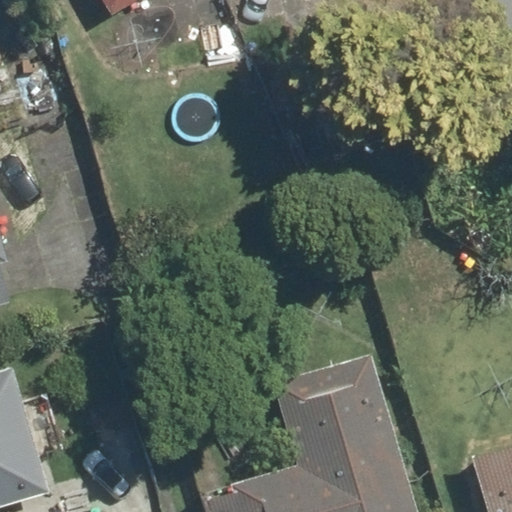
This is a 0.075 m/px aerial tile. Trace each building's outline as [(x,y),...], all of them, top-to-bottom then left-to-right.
[(99,0),(107,12),(126,0),(99,0)] [(367,73),(258,108),(283,184),(511,110),(511,0),(427,0),(351,25),(367,73)] [(0,248),(0,306),(16,302),(0,248)] [(406,511),(365,355),(263,378),(286,463),(224,479),(226,486),(194,494),(199,511),(406,511)] [(8,365),(0,367),(0,505),(50,489),(8,365)] [(511,511),(511,440),(468,454),(484,511),(511,511)]
